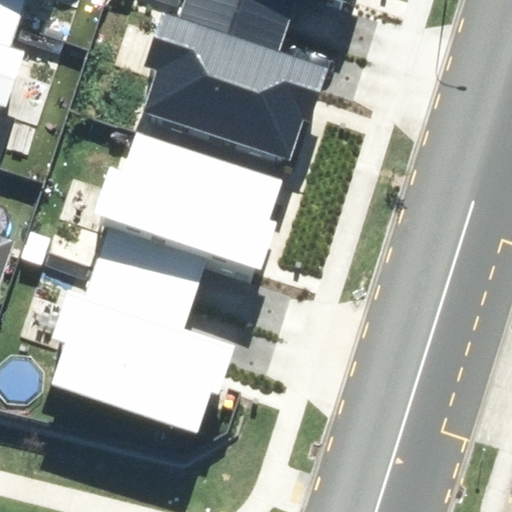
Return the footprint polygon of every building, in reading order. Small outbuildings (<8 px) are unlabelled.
[(0,0),(0,15),(20,22),(26,0),(0,0)] [(150,110),(293,158),(305,120),(316,123),(335,65),(281,47),(290,18),(236,0),(188,0),(182,18),(167,13),(149,65),(164,70),(150,110)] [(236,0),(290,18),(296,0),(329,0),(354,8),(356,0),(236,0)] [(0,108),(7,111),(24,59),(9,54),(20,22),(0,15),(0,108)] [(267,229),(279,191),(137,144),(123,184),(109,180),(91,233),(106,238),(96,267),(194,300),(203,272),(258,290),(277,232),(267,229)] [(0,281),(10,249),(0,246),(0,281)] [(53,392),(196,439),(209,402),(219,405),(239,346),(184,328),(194,300),(96,267),(86,300),(70,295),(53,347),(67,351),(53,392)]
